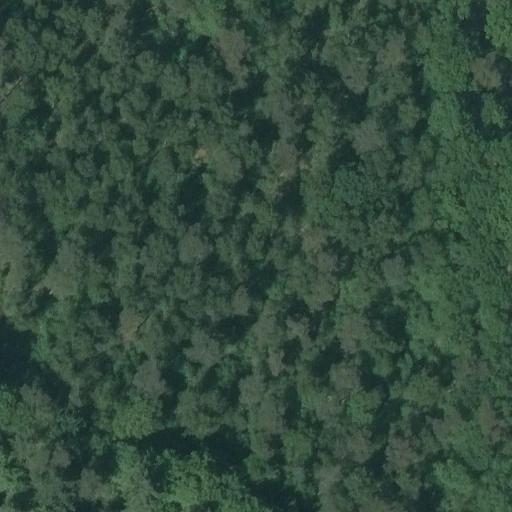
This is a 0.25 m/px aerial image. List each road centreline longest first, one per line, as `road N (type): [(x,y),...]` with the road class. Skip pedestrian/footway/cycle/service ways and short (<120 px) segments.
road 1 (track): [(449,0),(511,280)]
road 2 (track): [(0,434),(39,439),(186,511)]
